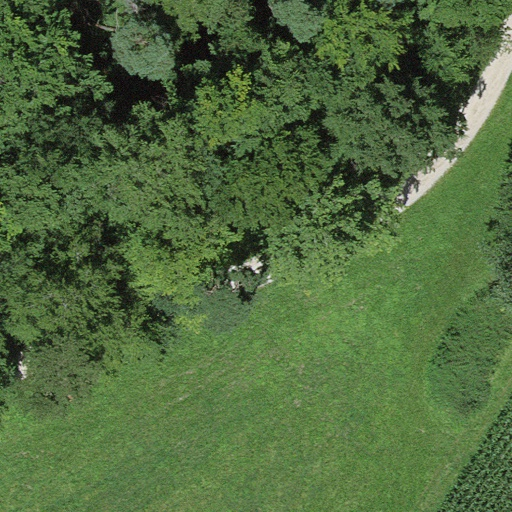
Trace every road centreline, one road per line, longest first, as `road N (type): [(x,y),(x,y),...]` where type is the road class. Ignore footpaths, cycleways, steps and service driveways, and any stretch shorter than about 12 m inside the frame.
road 1 (track): [(508,0),(484,79),(395,189),(237,259)]
road 2 (track): [(0,353),(237,259)]
road 3 (track): [(409,511),(511,342)]
